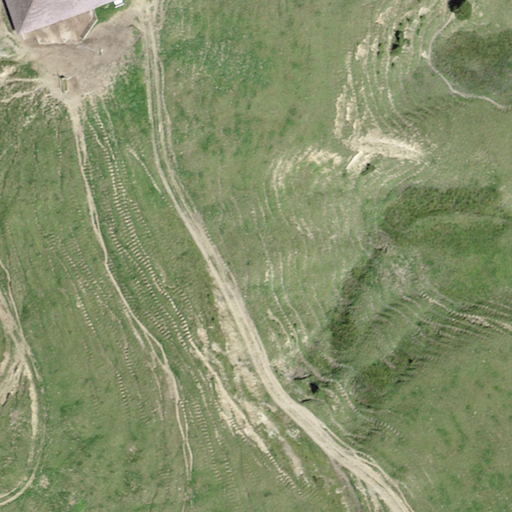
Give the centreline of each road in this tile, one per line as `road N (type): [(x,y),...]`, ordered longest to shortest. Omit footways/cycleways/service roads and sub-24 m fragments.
road 1 (track): [(404,511),(275,388),(169,176),(145,11)]
road 2 (track): [(0,503),(32,473),(41,425),(34,371),(0,300)]
road 3 (track): [(0,51),(78,52),(120,18),(145,11)]
